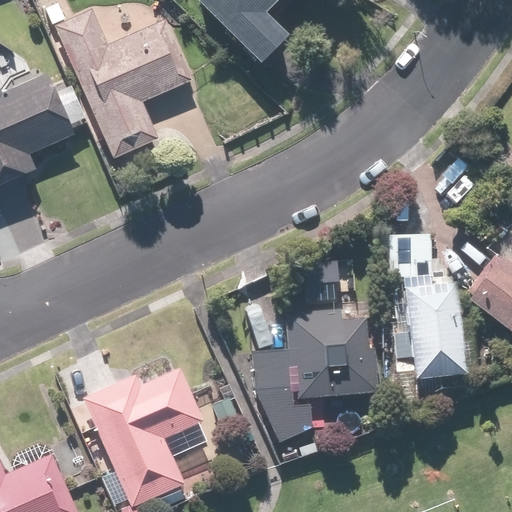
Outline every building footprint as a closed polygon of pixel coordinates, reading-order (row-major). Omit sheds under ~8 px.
[(197,0),(202,6),(198,10),(210,23),(215,19),(259,64),(288,36),(269,17),(287,0),(197,0)] [(59,5),(45,11),(112,162),(158,141),(141,103),(193,80),(166,18),(107,44),(91,9),(66,20),(59,5)] [(18,47),(0,55),(0,71),(6,85),(30,73),(18,47)] [(0,91),(0,187),(37,171),(30,155),(75,134),(71,125),(85,118),(69,83),(50,91),(43,74),(1,93),(0,91)] [(410,358),(412,380),(464,374),(452,266),(431,268),(427,234),(382,239),(388,290),(403,288),(408,335),(393,337),(395,360),(410,358)] [(511,258),(508,255),(474,299),(511,328),(511,348),(511,258)] [(354,263),(301,261),(300,285),(304,285),(303,304),(335,305),(336,286),(353,287),(354,263)] [(285,312),(287,350),(252,351),(254,400),(258,400),(280,443),(323,422),(311,398),(378,395),(376,346),(365,347),(363,319),(341,319),(341,310),(285,312)] [(139,511),(136,506),(157,497),(163,509),(185,499),(180,487),(185,485),(166,439),(206,422),(182,368),(139,386),(134,373),(83,395),(88,407),(78,411),(87,432),(92,430),(111,474),(101,478),(115,511),(139,511)] [(228,396),(208,405),(219,431),(240,422),(228,396)] [(0,464),(0,511),(79,511),(49,440),(11,455),(17,469),(4,474),(0,464)]
